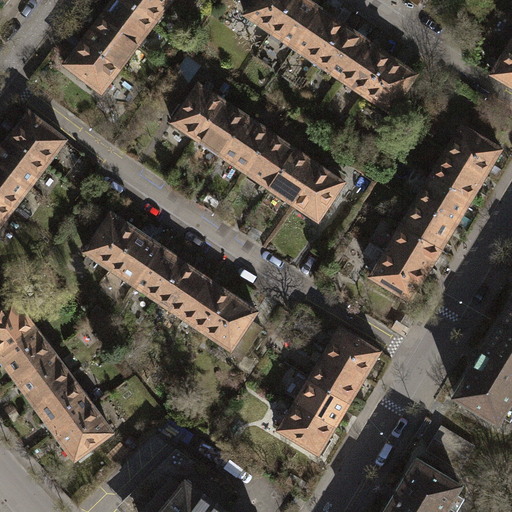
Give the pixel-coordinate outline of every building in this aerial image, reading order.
[(125,0),(112,0),(99,17),(137,46),(155,23),(125,0)] [(125,0),(155,23),(173,0),(125,0)] [(253,0),(244,14),(269,30),(288,0),(253,0)] [(288,0),(269,30),(293,47),(319,7),(307,0),(288,0)] [(293,47),(317,63),(343,23),(319,7),(293,47)] [(99,17),(81,40),(120,70),(137,46),(99,17)] [(317,63),(342,79),(368,40),(343,23),(317,63)] [(81,40),(63,63),(102,93),(120,70),(81,40)] [(342,79),(366,96),(392,56),(368,40),(342,79)] [(511,49),(508,47),(492,72),(511,84),(511,49)] [(366,96),(390,112),(394,107),(407,86),(417,72),(392,56),(366,96)] [(171,121),(196,138),(222,99),(197,83),(171,121)] [(407,86),(394,107),(409,116),(422,95),(407,86)] [(196,138),(220,154),(246,116),(222,99),(196,138)] [(10,135),(47,164),(66,140),(29,110),(10,135)] [(220,154),(244,171),(271,132),(246,116),(220,154)] [(486,174),(501,149),(462,126),(446,151),(486,174)] [(244,171),(269,187),(295,149),(271,132),(244,171)] [(0,147),(0,164),(29,187),(47,164),(10,135),(0,147)] [(269,187),(293,204),(319,165),(295,149),(269,187)] [(470,199),(486,174),(446,151),(431,176),(470,199)] [(0,200),(12,210),(29,187),(0,164),(0,200)] [(293,204),(318,220),(344,181),(338,178),(342,172),(334,167),(331,172),(319,165),(293,204)] [(455,225),(470,199),(431,176),(416,201),(455,225)] [(0,226),(12,210),(0,200),(0,226)] [(440,250),(455,225),(416,201),(401,226),(440,250)] [(85,252),(109,268),(136,228),(112,212),(85,252)] [(425,275),(440,250),(401,226),(386,252),(425,275)] [(109,268),(133,285),(160,245),(136,228),(109,268)] [(133,285),(157,301),(184,261),(160,245),(133,285)] [(410,300),(425,275),(386,252),(371,277),(410,300)] [(157,301),(182,317),(209,277),(184,261),(157,301)] [(182,317),(206,333),(233,293),(209,277),(182,317)] [(206,333),(230,349),(234,344),(250,320),(257,310),(233,293),(206,333)] [(14,298),(0,307),(0,349),(34,324),(14,298)] [(511,300),(500,321),(511,328),(511,300)] [(250,320),(234,344),(246,352),(262,327),(250,320)] [(511,397),(511,328),(500,321),(455,396),(498,422),(511,397)] [(34,324),(0,349),(0,358),(16,379),(53,351),(34,324)] [(381,350),(341,325),(325,351),(365,375),(381,350)] [(53,351),(16,379),(35,406),(73,378),(53,351)] [(365,375),(325,351),(309,377),(350,401),(365,375)] [(350,401),(309,377),(294,403),(334,427),(350,401)] [(73,378),(35,406),(55,433),(93,405),(73,378)] [(334,427),(294,403),(278,429),(318,453),(334,427)] [(93,405),(55,433),(75,459),(113,431),(93,405)] [(463,474),(479,446),(443,425),(427,454),(463,474)] [(178,451),(127,503),(136,511),(227,511),(236,498),(178,451)] [(417,459),(384,511),(442,511),(459,485),(417,459)]
